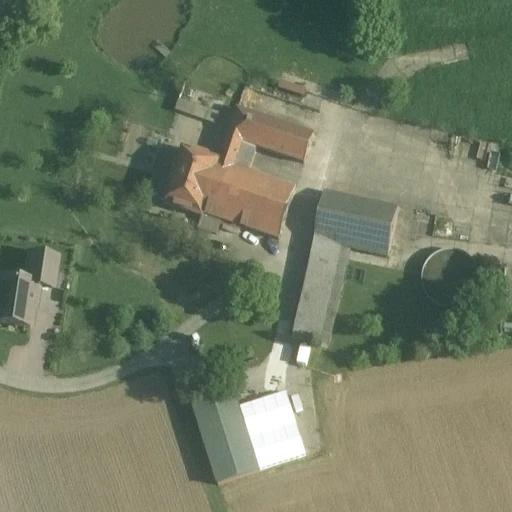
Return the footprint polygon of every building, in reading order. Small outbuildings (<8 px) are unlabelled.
[(0,76),(11,50),(0,44),(0,76)] [(186,126),(219,132),(223,112),(190,105),(186,126)] [(237,112),(228,140),(242,145),(304,165),(314,137),(237,112)] [(219,166),(234,171),(242,145),(228,140),(220,163),(219,166)] [(220,163),(182,150),(164,207),(203,220),(204,217),(203,216),(219,166),(220,163)] [(219,166),(203,216),(204,217),(279,241),(296,191),(236,171),(234,171),(219,166)] [(314,243),(350,251),(388,259),(398,209),(324,194),(314,243)] [(329,349),(350,251),(314,243),(308,269),(292,343),(329,349)] [(23,285),(0,281),(0,324),(30,330),(34,301),(37,301),(39,289),(52,291),(56,260),(28,256),(23,285)] [(233,397),(194,409),(219,487),(258,474),(233,397)]
